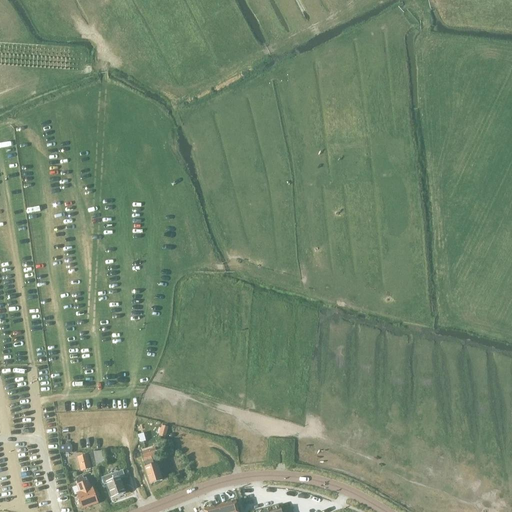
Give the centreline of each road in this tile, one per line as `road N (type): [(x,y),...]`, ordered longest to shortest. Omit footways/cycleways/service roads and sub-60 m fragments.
road 1 (unclassified): [(384,511),(337,487),(283,476),(216,484),(144,511)]
road 2 (unknown): [(405,511),(332,474),(234,469)]
road 3 (unknown): [(234,469),(117,511)]
